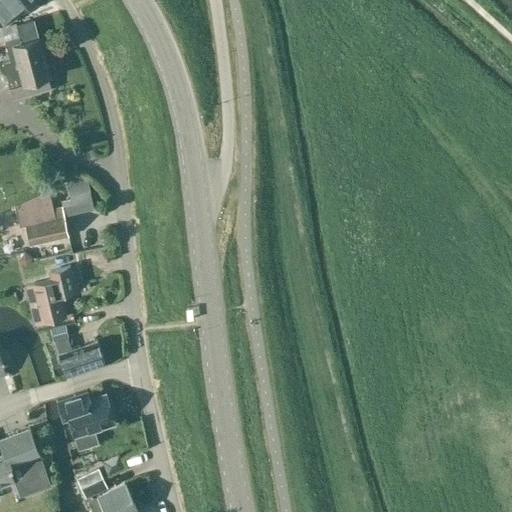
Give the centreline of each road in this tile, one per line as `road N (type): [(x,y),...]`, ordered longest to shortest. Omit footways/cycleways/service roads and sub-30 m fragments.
road 1 (residential): [(60,0),(85,44),(114,136),(139,368)]
road 2 (tertiary): [(239,511),(198,206)]
road 3 (tertiary): [(198,206),(175,84),(135,0)]
road 4 (unclassified): [(198,206),(214,191),(227,155),(213,0)]
road 5 (residential): [(139,368),(172,511)]
